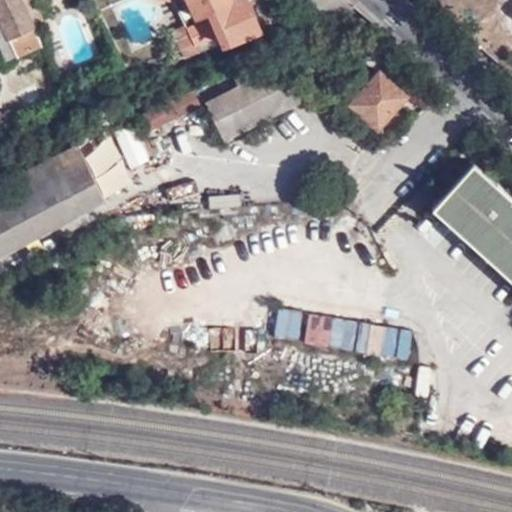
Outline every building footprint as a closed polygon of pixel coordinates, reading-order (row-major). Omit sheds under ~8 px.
[(0,0),(0,14),(19,55),(43,45),(32,21),(22,0),(0,0)] [(22,0),(32,21),(44,16),(36,0),(22,0)] [(226,43),(263,32),(248,0),(190,0),(197,15),(207,11),(209,18),(195,24),(189,11),(179,14),(199,55),(226,43)] [(347,12),(355,6),(348,0),(305,0),(304,2),(324,20),(347,12)] [(172,30),(184,55),(197,51),(184,24),(172,30)] [(361,57),(355,44),(336,53),(343,66),(361,57)] [(239,84),(205,101),(224,136),(300,97),(280,55),(255,68),(252,64),(234,73),(239,84)] [(406,95),(377,69),(347,104),(377,129),(406,95)] [(195,95),(145,112),(150,127),(200,110),(195,95)] [(0,181),(0,251),(102,198),(74,144),(0,181)] [(511,199),(475,166),(432,213),(511,285),(511,199)] [(275,340),(300,341),(302,310),(277,308),(275,340)] [(405,361),(410,332),(308,315),(303,344),(405,361)]
